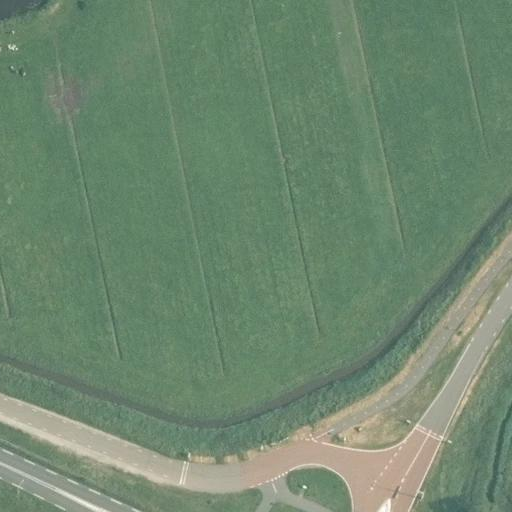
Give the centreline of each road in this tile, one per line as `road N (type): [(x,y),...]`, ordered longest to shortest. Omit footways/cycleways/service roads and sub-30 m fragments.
road 1 (tertiary): [(400,487),(319,453),(230,479),(198,478),(0,407)]
road 2 (tertiary): [(400,487),(511,293)]
